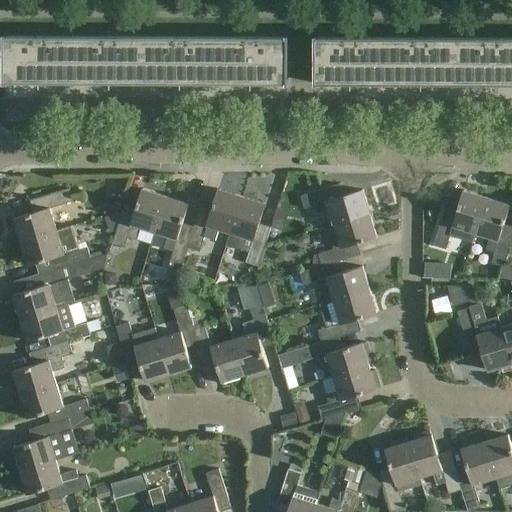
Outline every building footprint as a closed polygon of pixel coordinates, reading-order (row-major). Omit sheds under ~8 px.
[(5,83),(7,83),(7,80),(76,81),(77,37),(7,36),(7,34),(6,34),(5,83)] [(218,81),(259,81),(288,82),(288,84),(290,84),(290,35),(288,35),(288,38),(218,37),(218,81)] [(319,82),(349,82),(388,83),(388,38),(319,38),(319,36),(317,36),(317,84),(319,84),(319,82)] [(76,81),(108,81),(147,81),(147,37),(77,37),(76,81)] [(147,81),(179,81),(218,81),(218,37),(147,37),(147,81)] [(388,83),(419,83),(459,83),(459,39),(388,38),(388,83)] [(459,83),(490,83),(511,83),(511,38),(459,39),(459,83)] [(330,209),(335,224),(371,213),(364,190),(340,197),(337,187),(342,185),(341,184),(302,196),(305,210),(316,206),(318,212),(330,209)] [(23,241),(58,231),(51,208),(74,201),(70,188),(31,200),(31,202),(36,200),(39,211),(16,218),(23,241)] [(142,227),(155,231),(166,196),(143,188),(135,213),(125,209),(127,205),(125,204),(112,244),(126,248),(130,237),(138,239),(142,227)] [(231,232),(243,196),(220,189),(212,213),(201,210),(202,205),(201,205),(193,231),(194,231),(189,245),(190,245),(202,249),(209,225),(230,232),(231,232)] [(461,228),(477,233),(488,198),(465,190),(457,215),(446,211),(448,206),(447,206),(434,245),(447,249),(451,238),(458,240),(461,228)] [(190,203),(166,196),(155,231),(169,236),(167,242),(176,245),(171,262),(184,266),(190,245),(189,245),(194,231),(193,231),(182,228),(190,203)] [(267,204),(243,196),(231,232),(230,232),(226,245),(250,252),(246,263),(260,267),(272,227),(271,226),(269,231),(259,228),(267,204)] [(123,210),(123,197),(109,197),(109,210),(123,210)] [(511,205),(488,198),(477,233),(490,237),(486,249),(495,252),(492,263),(505,267),(508,259),(507,259),(511,242),(511,232),(504,230),(511,205)] [(379,237),(371,213),(335,224),(339,238),(331,240),(334,249),(319,254),(323,266),(336,262),(336,263),(362,255),(362,254),(358,255),(354,244),(379,237)] [(58,231),(23,241),(30,265),(54,258),(57,269),(70,265),(71,266),(92,259),(88,246),(65,253),(58,231)] [(336,301),(371,290),(364,267),(339,274),(336,263),(336,262),(323,266),(301,272),(305,285),(316,282),(318,289),(331,285),(335,299),(336,301)] [(74,278),(71,266),(70,265),(57,269),(31,276),(31,278),(36,276),(39,287),(15,294),(23,318),(70,304),(62,282),(74,278)] [(471,297),(486,297),(486,283),(471,282),(471,297)] [(378,313),(371,290),(336,301),(335,299),(320,304),(327,328),(319,330),(322,342),(323,343),(336,339),(336,340),(362,332),(362,330),(358,331),(354,321),(378,313)] [(77,320),(89,317),(85,297),(72,300),(77,320)] [(70,304),(23,318),(30,341),(53,334),(57,345),(57,346),(70,342),(71,342),(92,336),(88,323),(77,326),(70,304)] [(159,339),(170,374),(194,367),(186,343),(197,340),(198,340),(194,326),(188,304),(175,308),(182,332),(159,339)] [(236,339),(246,375),(270,368),(263,344),(274,340),(284,374),(285,374),(264,305),(251,309),(258,332),(236,339)] [(459,312),(472,355),(473,355),(472,350),(482,347),(490,371),(511,363),(511,359),(502,328),(503,328),(499,316),(498,316),(499,318),(486,322),(481,305),(459,312)] [(170,374),(159,339),(137,345),(130,322),(117,326),(127,360),(139,357),(147,382),(170,374)] [(246,375),(236,339),(213,346),(206,323),(194,326),(198,340),(197,340),(205,366),(206,366),(205,361),(215,358),(223,382),(246,375)] [(502,328),(511,359),(511,325),(503,328),(502,328)] [(339,350),(336,340),(336,339),(323,343),(322,342),(301,348),(280,354),(284,368),(305,362),(328,355),(335,377),(371,366),(364,343),(339,350)] [(125,356),(120,341),(107,345),(111,360),(125,356)] [(74,354),(71,342),(70,342),(57,346),(57,345),(30,353),(31,355),(36,353),(39,363),(15,371),(22,395),(58,384),(54,371),(66,368),(63,358),(74,354)] [(326,395),(329,403),(319,407),(323,419),(363,407),(363,406),(358,407),(355,397),(378,390),(371,366),(335,377),(340,391),(326,395)] [(58,384),(22,395),(29,418),(53,410),(57,421),(57,422),(70,418),(70,419),(92,412),(88,399),(65,406),(58,384)] [(294,391),(282,392),(287,424),(298,422),(294,391)] [(74,431),(70,419),(70,418),(57,422),(57,421),(30,429),(31,431),(36,429),(39,440),(15,447),(22,470),(58,460),(65,457),(58,435),(74,431)] [(450,494),(462,490),(463,490),(459,477),(459,476),(451,450),(450,450),(451,455),(441,459),(433,434),(410,441),(421,478),(433,474),(437,485),(447,482),(450,494)] [(511,441),(510,435),(486,442),(497,478),(507,475),(509,482),(511,480),(511,441)] [(398,485),(421,478),(410,441),(386,449),(394,473),(383,476),(382,471),(380,472),(393,511),(406,508),(398,485)] [(470,473),(459,476),(459,477),(463,490),(462,490),(469,511),(482,508),(475,485),(497,478),(486,442),(462,449),(470,473)] [(58,460),(22,470),(29,494),(53,487),(56,497),(52,499),(52,500),(91,488),(87,475),(79,477),(77,470),(62,474),(58,460)] [(347,487),(359,491),(365,471),(355,468),(351,481),(349,480),(347,487)] [(192,503),(194,511),(221,511),(220,507),(230,504),(232,509),(233,509),(221,469),(208,473),(215,497),(192,503)] [(289,511),(314,511),(317,504),(321,492),(299,485),(303,473),(290,469),(277,509),(279,509),(280,505),(291,508),(289,511)] [(167,502),(170,509),(212,493),(209,486),(167,502)] [(194,511),(192,503),(170,510),(162,487),(150,491),(156,511),(194,511)] [(317,504),(314,511),(353,511),(360,492),(348,488),(344,501),(332,497),(329,507),(317,504)]
